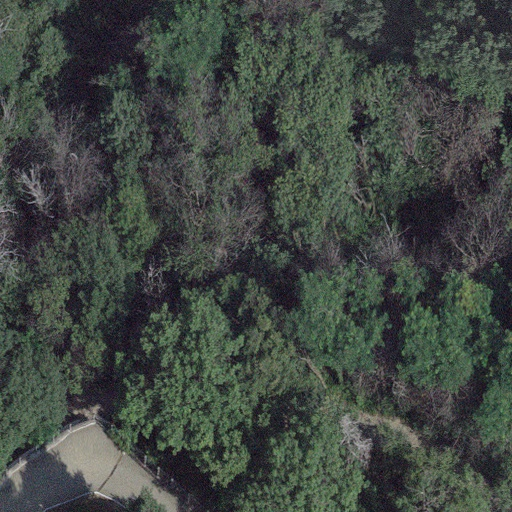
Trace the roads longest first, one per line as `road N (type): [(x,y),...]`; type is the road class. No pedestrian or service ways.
road 1 (track): [(0,445),(50,401),(243,402),(337,419),(429,451),(498,511)]
road 2 (track): [(511,231),(323,235),(190,269),(60,324),(0,371)]
